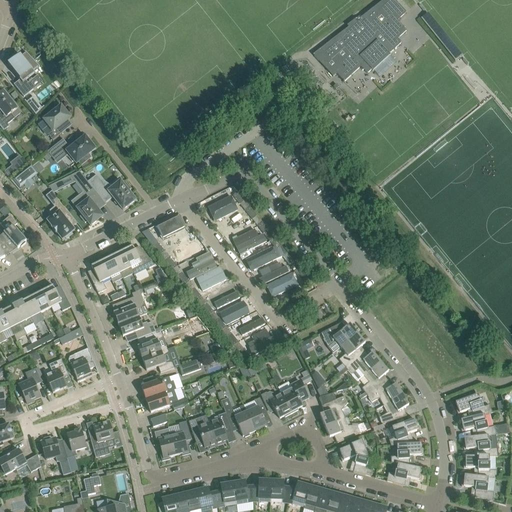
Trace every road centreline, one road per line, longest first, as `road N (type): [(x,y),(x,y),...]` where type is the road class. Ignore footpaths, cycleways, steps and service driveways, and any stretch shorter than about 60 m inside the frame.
road 1 (residential): [(437,504),(444,460),(428,397),(320,256),(244,175)]
road 2 (residential): [(66,254),(244,175)]
road 3 (residential): [(121,387),(66,254)]
